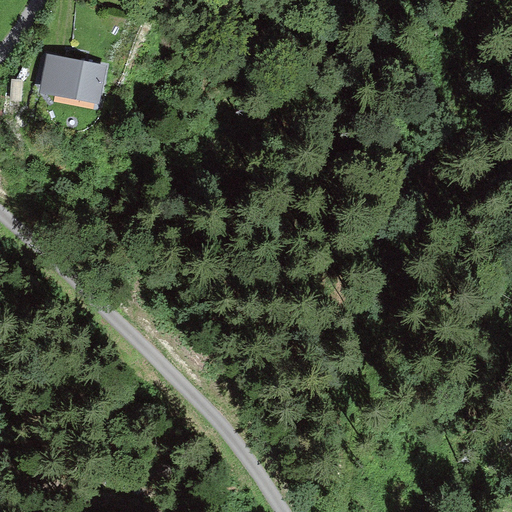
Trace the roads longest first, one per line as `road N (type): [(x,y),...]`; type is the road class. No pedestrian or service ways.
road 1 (track): [(348,511),(384,316),(485,28),(511,2)]
road 2 (track): [(0,212),(217,422),(282,511)]
road 3 (track): [(0,451),(44,483),(141,511)]
